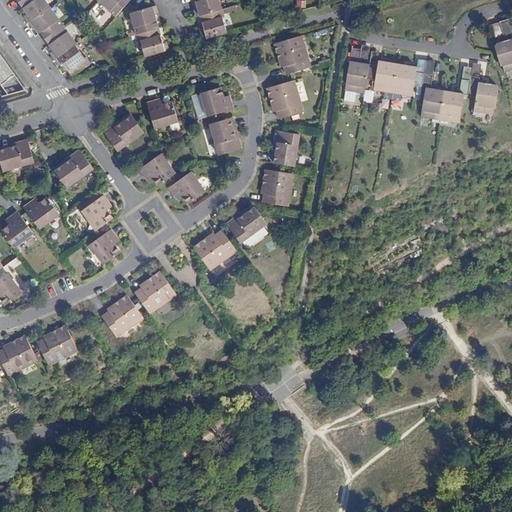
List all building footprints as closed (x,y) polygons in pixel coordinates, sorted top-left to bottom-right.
[(29,23),(51,7),(45,0),(22,0),(19,2),(27,14),(24,17),(29,23)] [(100,0),(99,1),(115,17),(130,0),(100,0)] [(200,16),(223,9),(219,0),(195,0),(198,8),(194,9),(197,17),(200,16)] [(130,13),(137,35),(159,28),(157,22),(155,14),(159,13),(156,6),(143,10),(130,13)] [(45,39),(64,25),(51,7),(29,23),(33,29),(36,27),(45,39)] [(201,31),(203,40),(227,33),(223,18),(225,17),(223,9),(200,16),(202,23),(204,30),(201,31)] [(505,72),(511,69),(511,30),(509,19),(499,22),(500,23),(503,35),(504,36),(507,35),(508,40),(497,43),(495,46),(500,63),(502,62),(505,72)] [(496,37),(503,35),(500,23),(492,25),(496,37)] [(55,59),(75,45),(77,43),(64,25),(45,39),(53,51),(50,53),(55,59)] [(141,42),(145,57),(169,50),(169,49),(167,42),(163,43),(161,37),(159,28),(137,35),(139,42),(141,42)] [(311,67),(302,35),(275,44),(280,60),(283,59),(285,66),(284,66),(287,75),(311,67)] [(63,64),(72,76),(91,62),(87,57),(85,58),(75,45),(55,59),(60,66),(63,64)] [(362,49),(360,58),(368,59),(370,46),(362,45),(362,49)] [(356,92),(365,94),(367,79),(370,64),(359,63),(360,58),(362,49),(352,48),(345,91),(346,91),(356,92)] [(0,91),(8,86),(13,93),(2,96),(27,90),(27,89),(26,89),(25,88),(26,87),(0,51),(0,91)] [(380,53),(372,52),(370,64),(378,66),(379,61),(380,53)] [(418,59),(417,67),(416,72),(424,73),(426,61),(426,60),(418,59)] [(378,66),(370,64),(367,79),(372,79),(376,80),(374,88),(374,90),(386,92),(393,93),(398,64),(379,61),(378,66)] [(426,61),(424,73),(433,75),(435,62),(426,61)] [(482,64),(474,63),(473,68),(472,76),(479,77),(482,64)] [(417,67),(398,64),(393,93),(401,94),(412,96),(414,86),(422,88),(424,73),(416,72),(417,67)] [(465,67),(463,79),(471,81),(472,76),(473,68),(465,67)] [(424,73),(422,88),(426,88),(421,117),(433,119),(440,120),(445,91),(431,88),(433,75),(424,73)] [(471,81),(468,95),(469,95),(477,97),(474,111),(482,112),(492,114),(494,104),(496,105),(499,88),(497,85),(480,82),(480,77),(479,77),(472,76),(471,81)] [(445,91),(440,120),(449,121),(460,123),(464,94),(468,95),(471,81),(463,79),(462,79),(460,93),(445,91)] [(304,112),(294,80),(268,88),(273,105),(276,104),(278,111),(277,111),(279,119),(280,119),(304,112)] [(201,93),(208,117),(234,109),(231,99),(227,100),(226,97),(224,97),(221,87),(201,93)] [(371,102),(373,90),(366,89),(364,100),(371,102)] [(355,102),(356,96),(356,92),(346,91),(344,101),(355,102)] [(147,103),(155,129),(170,124),(179,122),(173,102),(163,105),(162,103),(158,104),(157,100),(147,103)] [(130,114),(114,126),(116,128),(132,116),(131,113),(130,114)] [(104,132),(118,151),(144,133),(132,116),(116,128),(114,126),(104,132)] [(219,155),(242,148),(238,137),(236,138),(230,118),(210,124),(219,155)] [(236,138),(238,137),(233,118),(230,118),(236,138)] [(179,122),(170,124),(173,131),(181,128),(179,122)] [(275,163),(295,166),(300,134),(277,131),(275,142),(278,143),(275,163)] [(35,162),(28,140),(17,143),(18,146),(0,151),(0,158),(3,170),(4,171),(35,162)] [(67,188),(94,169),(80,150),(70,157),(72,159),(55,171),(67,188)] [(153,177),(159,185),(176,174),(161,154),(140,169),(146,177),(149,175),(151,178),(153,177)] [(54,169),(55,171),(72,159),(70,157),(54,169)] [(263,202),(288,207),(294,174),(266,169),(263,187),(266,187),(265,194),(264,194),(263,202)] [(183,195),(189,203),(206,192),(191,172),(170,187),(176,195),(179,193),(181,196),(183,195)] [(97,231),(113,219),(107,210),(109,209),(107,206),(109,204),(103,195),(82,211),(97,231)] [(27,211),(40,229),(60,214),(48,198),(39,204),(38,202),(35,204),(32,202),(24,208),(27,211)] [(239,219),(255,207),(254,205),(237,217),(239,219)] [(267,224),(255,207),(239,219),(237,217),(227,224),(241,243),(267,224)] [(10,225),(2,231),(14,248),(34,233),(21,216),(18,212),(10,218),(12,221),(9,223),(11,225),(10,225)] [(90,245),(104,264),(120,253),(114,244),(117,243),(114,240),(117,238),(111,229),(90,245)] [(211,270),(238,250),(223,230),(216,235),(216,236),(210,240),(209,237),(208,237),(194,247),(211,270)] [(135,293),(150,314),(177,294),(161,272),(146,282),(148,284),(143,288),(142,288),(135,293)] [(0,296),(0,297),(6,305),(23,293),(8,273),(0,279),(0,296)] [(102,317),(117,337),(144,318),(128,295),(114,305),(115,308),(110,312),(109,311),(109,312),(102,316),(102,317)] [(38,343),(49,366),(78,351),(66,326),(50,334),(52,336),(46,339),(45,339),(38,343)] [(0,351),(0,358),(9,376),(38,361),(25,336),(10,344),(11,346),(5,349),(4,349),(0,351)]
